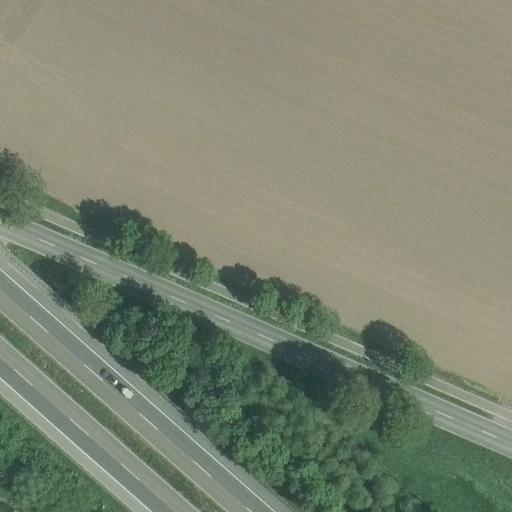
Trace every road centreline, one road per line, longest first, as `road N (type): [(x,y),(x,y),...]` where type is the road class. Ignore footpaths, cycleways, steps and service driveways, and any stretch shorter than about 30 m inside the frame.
road 1 (secondary): [(511,441),(0,221)]
road 2 (motorway): [(271,511),(0,275)]
road 3 (motorway): [(0,348),(185,511)]
